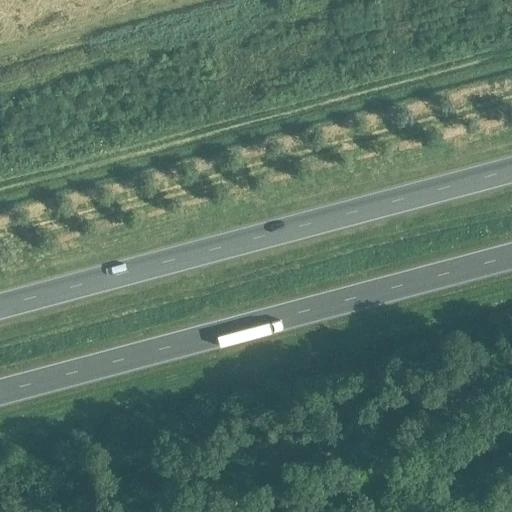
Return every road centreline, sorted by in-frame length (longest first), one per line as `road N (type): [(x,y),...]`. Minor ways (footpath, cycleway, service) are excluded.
road 1 (trunk): [(511,173),(0,311)]
road 2 (trunk): [(0,394),(511,258)]
